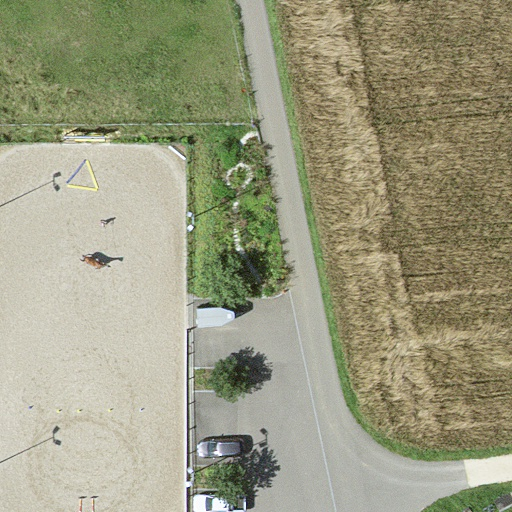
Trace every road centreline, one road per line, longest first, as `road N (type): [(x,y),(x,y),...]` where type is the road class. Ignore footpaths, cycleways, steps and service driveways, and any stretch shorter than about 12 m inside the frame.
road 1 (track): [(353,511),(246,0)]
road 2 (track): [(349,493),(511,468)]
